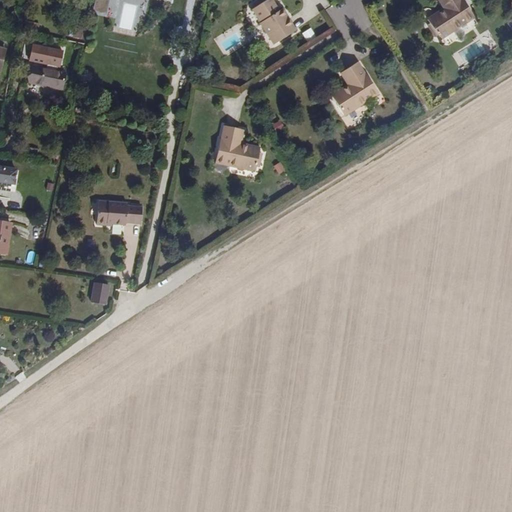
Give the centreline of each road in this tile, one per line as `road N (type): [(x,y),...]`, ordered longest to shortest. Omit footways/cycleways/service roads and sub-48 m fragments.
road 1 (track): [(511,67),(174,277),(0,401)]
road 2 (track): [(353,5),(430,118)]
